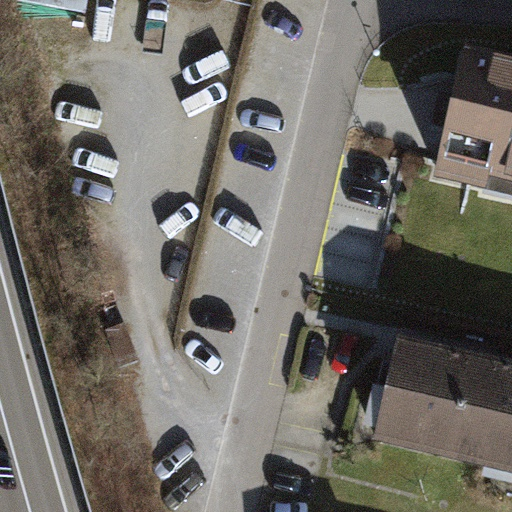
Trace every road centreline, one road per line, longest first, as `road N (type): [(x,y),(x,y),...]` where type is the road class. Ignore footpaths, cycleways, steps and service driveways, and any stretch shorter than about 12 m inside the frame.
road 1 (residential): [(357,7),(233,511)]
road 2 (residential): [(357,7),(511,11)]
